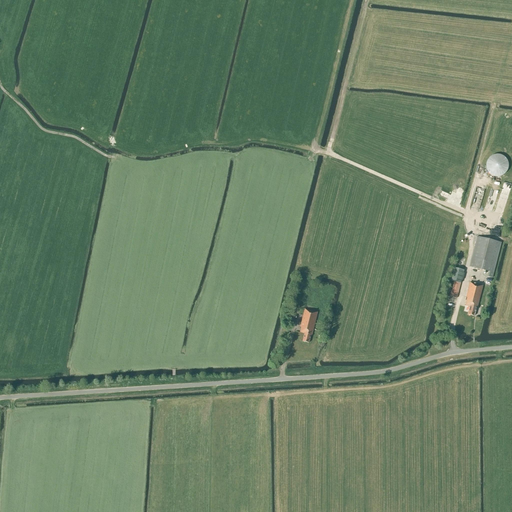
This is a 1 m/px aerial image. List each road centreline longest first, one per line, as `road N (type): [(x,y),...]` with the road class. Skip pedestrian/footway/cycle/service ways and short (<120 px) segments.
road 1 (tertiary): [(511,347),(374,373),(0,398)]
road 2 (track): [(0,86),(43,130),(111,156)]
